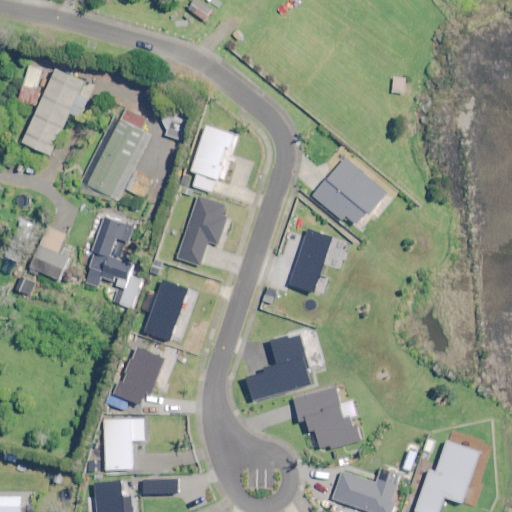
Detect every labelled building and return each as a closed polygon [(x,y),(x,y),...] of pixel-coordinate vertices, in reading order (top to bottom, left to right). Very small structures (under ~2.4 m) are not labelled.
[(216,13),(197,0),(193,0),(187,10),(208,24),(216,13)] [(87,83),(59,70),(25,145),(53,158),(74,113),(83,117),(91,100),(82,95),(87,83)] [(408,79),(396,78),(394,93),(407,94),(408,79)] [(43,91),(23,85),(19,102),(39,108),(43,91)] [(136,171),(154,136),(144,131),(150,119),(136,112),(129,126),(115,119),(83,182),(123,202),(129,190),(147,199),(156,180),(136,171)] [(238,136),(211,126),(195,171),(222,181),(227,166),(224,165),(230,149),(233,150),(238,136)] [(396,198),(348,159),(317,197),(345,220),(349,216),(363,227),(375,212),(381,216),(396,198)] [(137,227),(107,219),(87,286),(99,289),(103,277),(122,283),(116,302),(136,308),(144,280),(133,277),(136,266),(122,261),(128,242),(132,243),(137,227)] [(68,235),(54,229),(41,256),(46,259),(40,272),(61,282),(74,252),(63,247),(68,235)] [(335,240),(311,231),(292,285),(317,293),(335,240)] [(363,255),(352,250),(347,260),(358,266),(363,255)] [(316,388),(304,335),(275,342),(280,366),(267,369),(268,374),(250,378),(255,401),(316,388)] [(156,353),(147,342),(135,352),(145,363),(156,353)] [(349,428),(338,388),(296,399),(302,422),(309,420),(312,431),(317,430),(324,453),(364,442),(359,425),(349,428)] [(136,470),(135,419),(108,420),(108,470),(136,470)] [(484,453),(449,441),(439,472),(433,470),(418,511),(420,511),(443,511),(448,497),(466,504),(484,453)] [(403,476),(384,470),(379,485),(342,473),(334,498),(375,511),(395,511),(398,503),(395,502),(403,476)] [(126,511),(124,483),(98,485),(100,511),(126,511)] [(0,511),(23,511),(24,497),(0,496),(0,511)]
